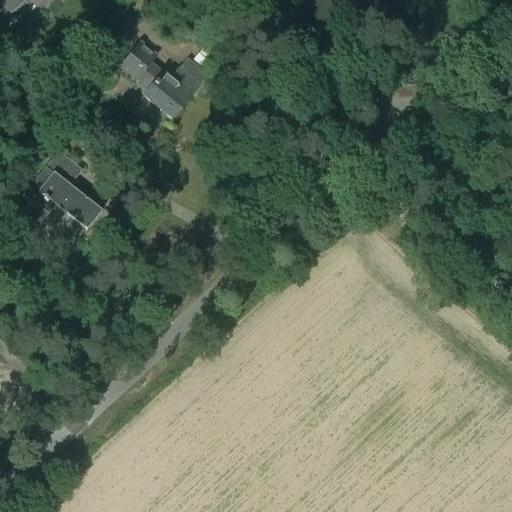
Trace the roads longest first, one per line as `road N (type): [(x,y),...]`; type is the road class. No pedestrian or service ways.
road 1 (residential): [(0,491),(399,123)]
road 2 (residential): [(399,123),(245,0)]
road 3 (residential): [(399,123),(511,32)]
road 4 (track): [(511,210),(399,123)]
